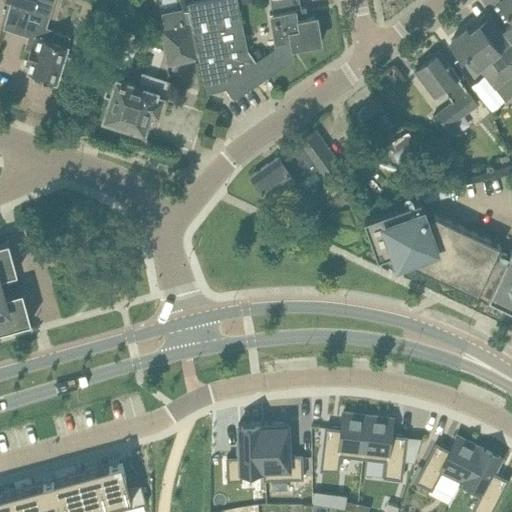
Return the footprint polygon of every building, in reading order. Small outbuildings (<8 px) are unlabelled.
[(32,10),(34,5),(35,0),(4,0),(4,1),(10,3),(32,10)] [(237,0),(202,0),(186,3),(192,34),(205,91),(225,87),(231,96),(265,73),(256,59),(247,47),(237,0)] [(270,0),(272,11),(269,12),(275,45),(256,59),(265,73),(293,55),(292,48),(319,43),(314,14),(307,15),(306,5),(300,6),(299,0),(270,0)] [(511,0),(500,0),(499,1),(503,6),(511,17),(511,23),(504,30),(509,37),(511,42),(511,0)] [(49,10),(34,5),(32,10),(10,3),(3,27),(29,35),(25,47),(30,48),(26,61),(32,63),(29,71),(56,80),(58,72),(70,76),(76,57),(76,56),(64,53),(70,35),(44,27),(49,10)] [(197,59),(190,22),(161,28),(169,65),(197,59)] [(467,27),(450,40),(455,46),(463,55),(467,52),(477,65),(494,88),(503,81),(511,75),(511,42),(509,37),(504,30),(502,32),(501,30),(491,38),(479,23),(470,31),(467,27)] [(414,68),(417,72),(423,80),(423,81),(435,97),(445,89),(453,100),(443,108),(433,116),(447,136),(459,127),(454,121),(478,102),(448,61),(448,62),(438,50),(414,68)] [(149,109),(157,112),(161,97),(165,99),(171,82),(142,73),(137,90),(114,83),(113,85),(106,83),(103,93),(111,96),(104,117),(109,118),(108,123),(124,128),(125,123),(143,129),(149,109)] [(376,96),(354,112),(364,125),(369,121),(380,135),(393,125),(382,111),(385,109),(376,96)] [(270,200),(316,167),(322,175),(340,163),(315,129),(251,174),(270,200)] [(420,198),(383,212),(364,219),(378,257),(394,251),(397,261),(410,256),(411,260),(478,292),(482,283),(487,286),(502,255),(497,253),(501,244),(434,213),(434,214),(426,217),(420,198)] [(0,328),(31,320),(22,289),(11,292),(6,273),(17,270),(8,239),(0,241),(0,328)] [(511,248),(507,257),(502,255),(487,286),(492,288),(488,296),(511,307),(511,248)] [(325,425),(320,468),(338,470),(340,454),(363,456),(368,413),(343,410),(341,427),(328,425),(325,425)] [(368,413),(363,456),(385,459),(384,476),(401,478),(406,434),(402,433),(391,432),(393,415),(368,413)] [(288,420),(263,421),(265,473),(264,473),(264,477),(303,476),(302,452),(289,453),(288,420)] [(239,455),(227,455),(228,479),(241,478),(241,473),(264,473),(265,473),(263,421),(238,422),(239,455)] [(435,441),(415,480),(431,488),(441,469),(461,479),(462,479),(480,445),(457,433),(449,448),(435,441)] [(461,479),(459,483),(480,494),(472,509),(478,511),(490,511),(508,478),(500,474),(494,470),(502,456),(480,445),(462,479),(461,479)] [(122,458),(99,465),(112,511),(147,501),(140,479),(128,482),(122,458)] [(99,465),(77,471),(88,511),(108,511),(112,511),(99,465)] [(88,511),(77,471),(55,477),(64,511),(88,511)] [(64,511),(55,477),(34,482),(42,511),(64,511)] [(42,511),(34,482),(13,488),(19,511),(42,511)] [(19,511),(13,488),(0,491),(0,511),(19,511)] [(329,492),(312,489),(312,504),(327,505),(329,492)] [(346,499),(344,506),(356,509),(358,502),(346,499)] [(358,502),(356,509),(368,511),(369,504),(358,502)] [(396,511),(399,505),(387,502),(384,511),(396,511)]
